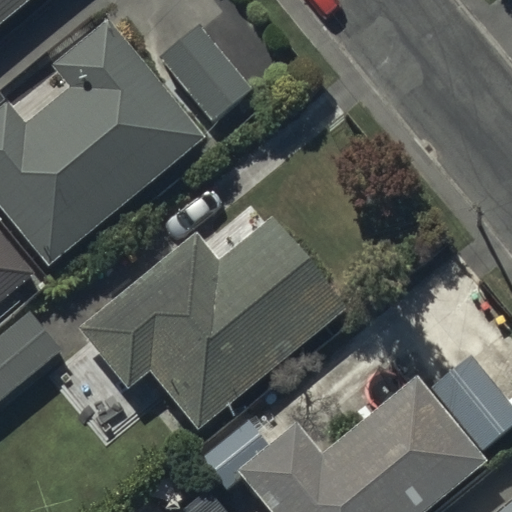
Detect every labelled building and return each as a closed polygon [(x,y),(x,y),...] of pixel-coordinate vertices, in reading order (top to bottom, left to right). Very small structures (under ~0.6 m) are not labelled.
[(0,0),(0,40),(48,0),(0,0)] [(30,140),(12,118),(0,128),(0,217),(54,283),(211,153),(114,35),(57,82),(75,104),(30,140)] [(203,35),(164,68),(218,133),(257,100),(203,35)] [(351,321),(276,231),(225,273),(202,245),(84,342),(133,401),(155,383),(203,442),(351,321)] [(0,240),(0,321),(40,289),(0,240)] [(0,350),(0,415),(65,362),(33,323),(0,350)] [(511,415),(473,369),(435,400),(485,461),(511,438),(511,415)] [(328,471),(302,440),(243,489),(262,511),(453,511),(493,479),(422,393),(328,471)]
